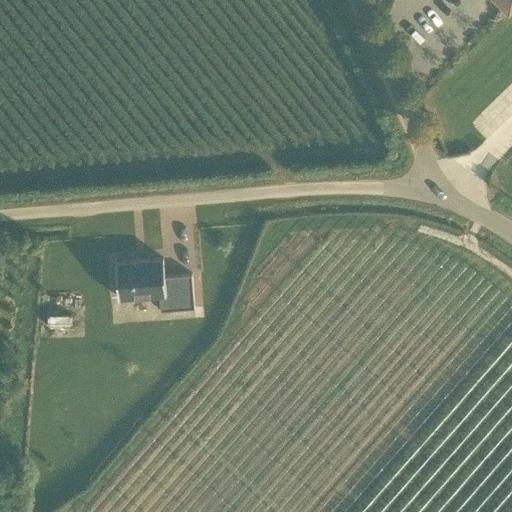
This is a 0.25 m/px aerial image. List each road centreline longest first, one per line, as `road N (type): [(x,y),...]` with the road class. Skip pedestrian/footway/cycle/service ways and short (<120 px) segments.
road 1 (unclassified): [(444,202),(383,189),(0,221)]
road 2 (unclassified): [(444,202),(358,0)]
